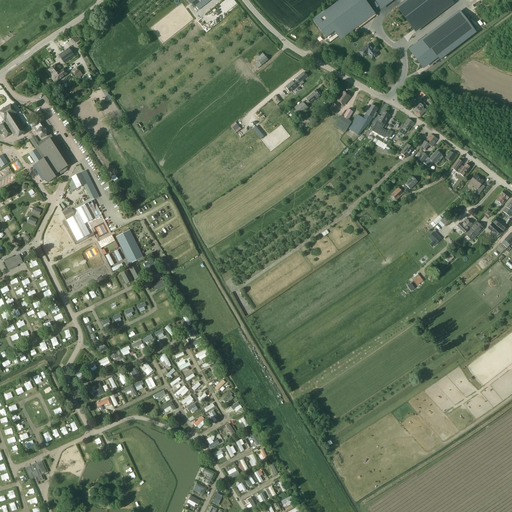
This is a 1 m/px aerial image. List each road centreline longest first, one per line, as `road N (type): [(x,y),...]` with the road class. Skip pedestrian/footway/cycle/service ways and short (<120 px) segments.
road 1 (unclassified): [(511,190),(404,110),(290,49),(243,0)]
road 2 (unclassified): [(0,74),(100,4)]
